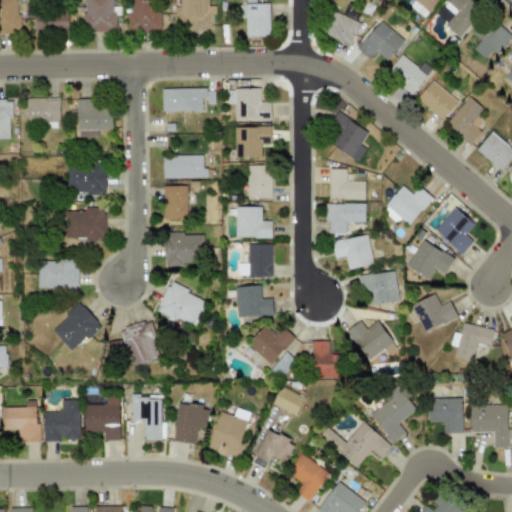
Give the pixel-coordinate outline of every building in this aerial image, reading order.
[(0,0),(0,33),(18,33),(18,0),(0,0)] [(114,0),(83,0),(84,32),(115,31),(114,0)] [(128,0),(129,30),(161,29),(160,11),(155,11),(154,0),(128,0)] [(208,0),(179,0),(179,7),(175,7),(176,29),(212,29),(212,5),(208,5),(208,0)] [(413,0),(427,12),(437,0),(413,0)] [(461,38),(481,7),(469,0),(447,0),(443,7),(453,13),(444,27),(461,38)] [(244,17),(245,37),(268,36),(268,3),(238,4),(239,18),(244,17)] [(35,32),(68,33),(68,11),(35,10),(35,32)] [(323,32),(349,45),(359,23),(333,11),(323,32)] [(387,60),(403,39),(378,20),(356,49),(369,59),(375,51),(387,60)] [(478,25),(471,34),(479,39),(472,49),(484,58),(490,50),(496,54),(511,35),(495,23),(488,32),(478,25)] [(416,68),(401,54),(386,71),(410,92),(431,70),(422,61),(416,68)] [(416,98),(441,119),(456,101),(431,80),(416,98)] [(161,89),(161,111),(203,110),(203,103),(214,103),(214,87),(161,89)] [(270,118),(270,101),(259,102),(259,88),(225,89),(225,104),(233,103),(234,119),(270,118)] [(482,107),(466,96),(444,127),(470,145),(480,130),(476,128),(482,119),(476,115),(482,107)] [(59,98),(26,98),(26,122),(59,122),(59,98)] [(91,98),(76,99),(77,136),(98,136),(97,130),(111,129),(111,107),(92,108),(91,98)] [(0,138),(10,138),(10,99),(0,99),(0,138)] [(367,132),(338,112),(327,128),(336,134),(329,143),(355,162),(365,148),(359,144),(367,132)] [(260,157),(260,143),(270,143),(270,126),(234,127),(234,157),(260,157)] [(475,150),(500,171),(511,155),(511,149),(490,131),(475,150)] [(162,155),(162,178),(207,177),(206,167),(202,167),(202,154),(162,155)] [(104,165),(66,166),(67,195),(105,194),(104,165)] [(247,198),(271,198),(270,165),(246,165),(247,198)] [(363,199),(363,181),(351,180),(352,171),(328,170),(327,199),(363,199)] [(163,219),(186,219),(186,185),(162,185),(163,219)] [(418,187),(411,194),(402,186),(380,210),(394,223),(399,218),(407,225),(431,198),(418,187)] [(363,222),(364,204),(324,203),(324,222),(329,222),(328,233),(345,233),(345,222),(363,222)] [(271,237),(271,220),(260,221),(260,206),(234,207),(234,238),(271,237)] [(471,240),(464,235),(473,223),(451,207),(433,232),(462,253),(471,240)] [(104,240),(104,209),(64,210),(64,247),(80,247),(80,241),(104,240)] [(202,233),(164,234),(164,264),(202,263),(202,233)] [(346,269),(372,264),(366,234),(331,241),(334,258),(344,256),(346,269)] [(435,268),(444,273),(453,258),(421,239),(405,266),(428,279),(435,268)] [(271,244),(247,244),(247,263),(237,263),(236,276),(271,277),(271,244)] [(38,260),(37,288),(77,289),(78,262),(38,260)] [(371,303),(397,301),(394,271),(357,275),(359,293),(370,291),(371,303)] [(206,300),(168,283),(156,309),(194,326),(206,300)] [(272,315),(271,298),(260,298),(260,286),(234,287),(236,317),(272,315)] [(439,306),(433,293),(411,305),(425,333),(456,316),(448,301),(439,306)] [(71,352),(100,325),(79,303),(50,330),(71,352)] [(511,315),(507,317),(511,329),(501,333),(511,365),(511,315)] [(159,358),(150,321),(132,325),(135,336),(124,339),(130,365),(159,358)] [(363,327),(361,322),(347,327),(359,359),(391,347),(381,321),(363,327)] [(493,329),(461,323),(454,358),(471,361),(475,343),(489,345),(493,329)] [(294,338),(281,326),(274,334),(264,325),(247,344),(269,365),(294,338)] [(343,351),(332,351),(331,341),(311,341),(312,377),(344,376),(343,351)] [(271,403),(294,416),(304,398),(280,385),(271,403)] [(405,434),(397,422),(416,409),(402,389),(369,412),(391,443),(405,434)] [(118,396),(104,396),(105,404),(83,405),(84,432),(103,432),(104,440),(119,440),(118,396)] [(144,421),(143,439),(160,440),(161,397),(130,396),(130,421),(144,421)] [(428,422),(442,422),(442,433),(461,433),(460,397),(427,398),(428,422)] [(37,442),(36,400),(24,400),(24,407),(2,407),(2,430),(17,429),(17,443),(37,442)] [(42,412),(43,441),(59,440),(80,439),(78,401),(60,402),(60,411),(42,412)] [(196,428),(205,429),(208,406),(177,403),(173,441),(195,444),(196,428)] [(470,432),(493,432),(493,447),(507,447),(507,405),(470,406),(470,432)] [(390,446),(363,421),(344,442),(326,426),(319,434),(354,467),(370,450),(379,458),(390,446)] [(267,429),(250,462),(264,469),(271,456),(284,463),(294,444),(267,429)] [(328,473),(301,452),(286,472),(301,483),(294,492),(307,502),(328,473)] [(319,511),(316,509),(337,482),(364,502),(356,511),(338,511),(336,510),(334,511),(319,511)] [(462,511),(437,493),(428,504),(426,503),(419,511),(462,511)]
